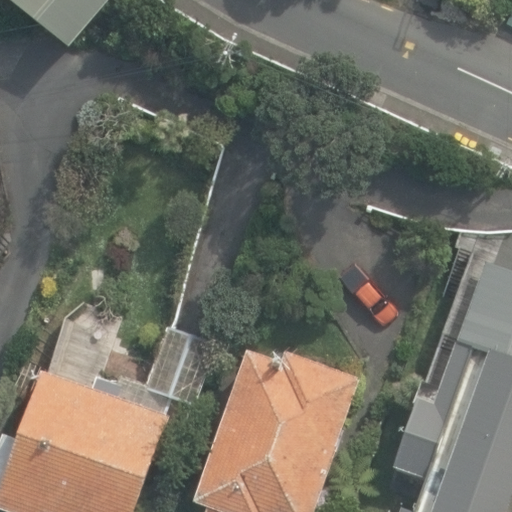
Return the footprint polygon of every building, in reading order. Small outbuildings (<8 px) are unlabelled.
[(13,0),(74,48),(111,0),(13,0)] [(166,326),(148,386),(203,403),(221,343),(166,326)] [(410,511),(509,511),(511,507),(511,353),(459,335),(441,386),(424,379),(413,410),(417,411),(398,466),(423,475),(410,511)] [(315,511),(362,381),(287,353),(283,363),(250,351),(195,501),(209,506),(207,511),(315,511)] [(137,511),(172,415),(121,397),(125,387),(99,378),(96,387),(46,369),(0,500),(0,509),(8,511),(137,511)]
